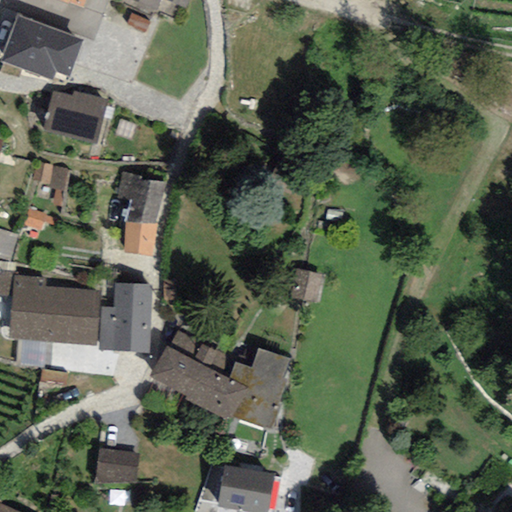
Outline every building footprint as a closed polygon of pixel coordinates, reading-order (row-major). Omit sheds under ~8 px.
[(37,0),(69,11),(70,7),(82,11),(85,0),(37,0)] [(162,0),(121,0),(157,15),(161,3),(162,0)] [(191,0),(162,0),(161,3),(185,13),(191,0)] [(82,45),(18,20),(0,65),(52,86),(56,77),(68,81),(82,45)] [(107,104),(73,96),(72,101),(53,97),(43,137),(97,149),(107,104)] [(41,166),(33,201),(65,208),(73,173),(41,166)] [(164,180),(122,171),(116,196),(130,199),(126,215),(155,221),(164,180)] [(151,252),(155,221),(126,215),(124,249),(151,252)] [(0,261),(11,264),(18,237),(0,232),(0,261)] [(297,272),(292,301),(316,306),(322,276),(297,272)] [(0,274),(0,299),(10,301),(13,276),(0,274)] [(14,274),(9,336),(96,343),(101,289),(44,284),(44,277),(14,274)] [(113,306),(101,305),(98,347),(148,348),(151,281),(114,280),(113,306)] [(170,344),(166,342),(149,374),(186,392),(184,394),(230,417),(231,414),(247,384),(228,374),(235,360),(177,330),(170,344)] [(290,355),(257,346),(252,365),(235,360),(228,374),(247,384),(231,414),(272,426),(290,355)] [(139,451),(99,447),(97,480),(136,479),(139,451)] [(224,461),(218,502),(268,510),(275,469),(224,461)] [(0,511),(24,511),(0,501),(0,511)]
